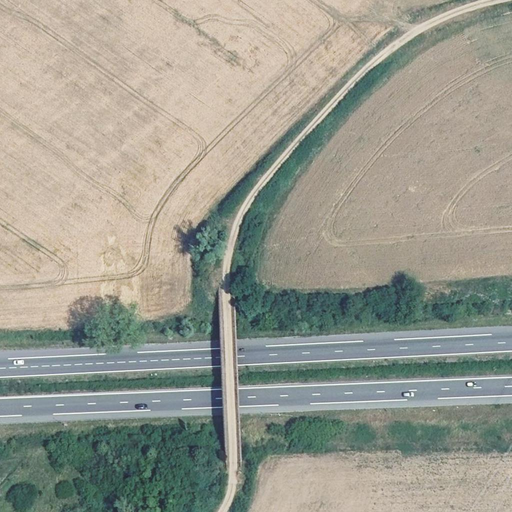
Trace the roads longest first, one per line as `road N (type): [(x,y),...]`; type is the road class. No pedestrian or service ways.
road 1 (track): [(490,0),(430,22),(352,80),(237,219),(224,273),(232,470),(219,511)]
road 2 (motorway): [(511,346),(0,370)]
road 3 (motorway): [(0,410),(511,389)]
